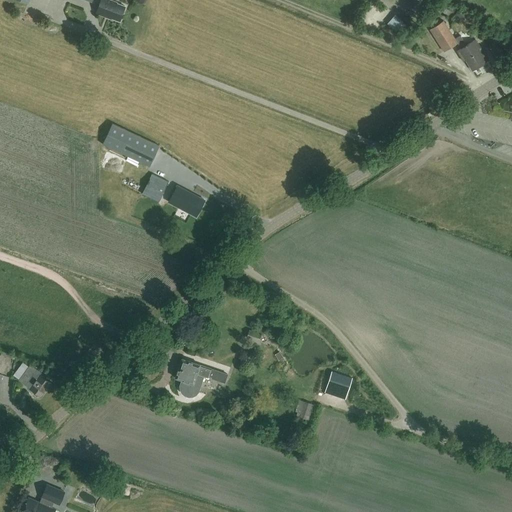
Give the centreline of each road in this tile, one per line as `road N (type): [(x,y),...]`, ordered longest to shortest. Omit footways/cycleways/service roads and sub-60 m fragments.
road 1 (residential): [(229,259),(322,318),(409,428),(511,463)]
road 2 (tertiary): [(0,469),(229,259)]
road 3 (tertiary): [(229,259),(430,124)]
